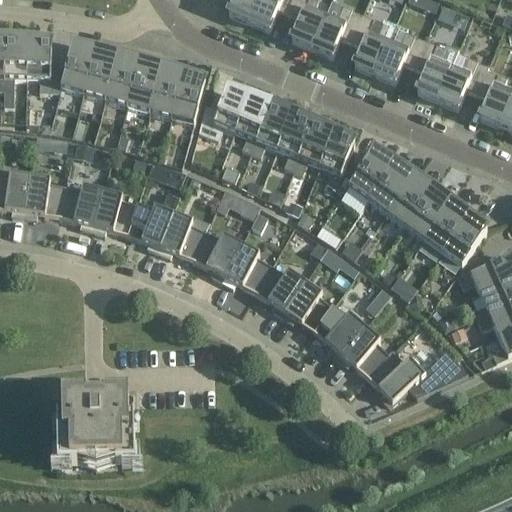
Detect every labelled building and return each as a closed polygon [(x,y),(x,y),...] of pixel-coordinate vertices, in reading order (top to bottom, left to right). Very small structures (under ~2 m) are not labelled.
[(248,28),(260,0),(234,0),(236,1),(228,20),(248,28)] [(288,22),(297,0),(260,0),(248,28),(269,37),(277,18),(288,22)] [(311,54),(325,22),(313,17),(318,6),(302,0),(297,0),(288,22),(299,27),(291,46),(311,54)] [(351,48),(362,21),(342,12),(336,27),(325,22),(311,54),(332,63),(340,44),(351,48)] [(382,29),(362,21),(351,48),(362,53),(354,72),(374,80),(395,30),(384,25),(382,29)] [(414,74),(425,46),(405,38),(407,35),(395,30),(374,80),(395,89),(403,70),(414,74)] [(445,55),(425,46),(414,74),(424,79),(416,98),(437,107),(450,74),(458,55),(447,51),(445,55)] [(27,85),(28,48),(27,48),(27,50),(6,49),(6,47),(5,47),(3,98),(14,98),(14,85),(27,85)] [(59,99),(60,96),(66,72),(51,72),(51,50),(28,50),(28,48),(27,85),(39,86),(39,99),(59,99)] [(60,96),(83,102),(94,58),(93,60),(71,54),(66,72),(60,96)] [(105,108),(117,63),(116,63),(115,66),(95,60),(95,58),(94,58),(83,102),(105,108)] [(127,114),(139,69),(138,69),(137,72),(117,66),(117,63),(105,108),(127,114)] [(476,100),(486,76),(488,72),(468,64),(462,79),(450,74),(437,107),(457,115),(465,96),(476,100)] [(149,120),(161,75),(160,75),(159,78),(139,72),(139,69),(127,114),(149,120)] [(171,125),(183,82),(182,82),(181,83),(161,78),(161,75),(149,120),(171,125)] [(506,84),(486,76),(476,100),(487,105),(479,124),(500,132),(511,102),(511,99),(502,95),(506,84)] [(183,82),(171,125),(193,132),(205,89),(183,83),(183,82)] [(234,139),(249,105),(248,104),(248,106),(226,97),(218,117),(205,112),(198,138),(218,146),(223,134),(234,139)] [(511,102),(500,132),(511,137),(511,102)] [(251,160),(270,113),(269,112),(268,115),(249,107),(249,105),(234,139),(246,144),(241,156),(251,160)] [(277,157),(291,121),(290,124),(270,115),(271,113),(270,113),(251,160),(260,164),(265,152),(277,157)] [(293,177),(312,130),(311,132),(291,124),(292,121),(291,121),(277,157),(288,161),(283,173),(293,177)] [(319,174),(333,139),(332,139),(332,141),(312,133),(313,130),(312,130),(293,177),(302,181),(307,169),(319,174)] [(345,199),(348,194),(361,176),(346,170),(354,150),(333,141),(334,140),(333,139),(319,174),(330,179),(326,191),(345,199)] [(348,194),(367,207),(393,170),(392,171),(373,158),(361,176),(348,194)] [(386,221),(412,183),(410,185),(393,172),(394,171),(393,170),(367,207),(386,221)] [(8,185),(0,183),(0,215),(11,217),(11,223),(23,224),(29,183),(9,180),(8,185)] [(59,224),(65,194),(49,191),(50,185),(29,183),(23,224),(36,226),(37,221),(59,224)] [(405,234),(431,196),(431,195),(429,198),(411,185),(413,183),(412,183),(386,221),(405,234)] [(92,238),(102,197),(82,192),(81,197),(65,194),(59,224),(80,230),(79,235),(92,238)] [(423,247),(450,209),(449,209),(448,211),(430,198),(432,196),(431,196),(405,234),(423,247)] [(127,242),(136,212),(121,207),(122,203),(102,197),(92,238),(104,242),(105,236),(127,242)] [(158,260),(173,220),(179,204),(167,199),(161,215),(154,213),(152,217),(136,212),(127,242),(148,250),(146,255),(158,260)] [(442,260),(468,223),(467,222),(466,224),(449,212),(450,209),(423,247),(442,260)] [(192,267),(205,239),(190,232),(192,227),(173,220),(158,260),(170,264),(172,259),(192,267)] [(442,260),(461,273),(476,252),(486,238),(467,225),(468,223),(442,260)] [(221,288),(241,250),(222,241),(220,246),(205,239),(192,267),(212,278),(210,282),(221,288)] [(255,300),(271,273),(257,265),(259,260),(241,250),(221,288),(233,294),(235,289),(255,300)] [(479,301),(511,286),(511,272),(508,263),(488,271),(476,252),(461,273),(456,281),(462,295),(474,290),(479,301)] [(281,324),(305,288),(288,277),(285,281),(271,273),(255,300),(273,312),(270,316),(281,324)] [(477,327),(511,311),(511,286),(479,301),(484,313),(473,318),(477,327)] [(313,339),(332,314),(319,304),(322,300),(305,288),(281,324),(292,331),(295,326),(313,339)] [(498,343),(511,336),(511,311),(477,327),(481,337),(493,331),(498,343)] [(337,365),(364,333),(348,320),(345,324),(332,314),(313,339),(330,353),(327,357),(337,365)] [(388,362),(388,361),(376,350),(380,346),(364,333),(337,365),(346,374),(350,370),(367,384),(388,362)] [(511,336),(498,343),(503,354),(491,360),(496,370),(511,362),(511,336)] [(404,370),(392,359),(393,358),(392,358),(388,362),(367,384),(382,401),(380,403),(389,413),(407,396),(414,403),(468,380),(454,364),(440,377),(434,370),(423,380),(409,365),(404,370)] [(128,423),(128,398),(61,399),(61,424),(57,424),(57,422),(56,422),(57,471),(134,469),(134,423),(128,423)]
